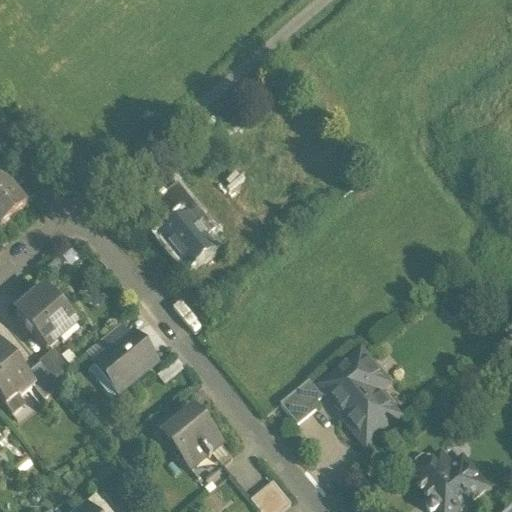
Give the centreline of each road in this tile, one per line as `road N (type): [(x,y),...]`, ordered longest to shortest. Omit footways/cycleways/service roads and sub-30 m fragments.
road 1 (residential): [(77,227),(109,247),(325,511)]
road 2 (track): [(351,0),(77,227)]
road 3 (track): [(0,125),(77,227)]
